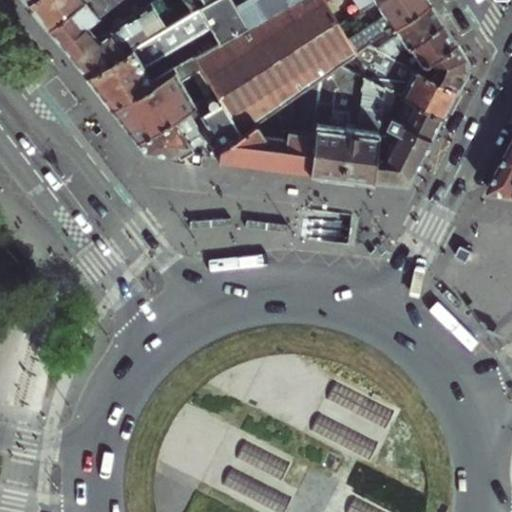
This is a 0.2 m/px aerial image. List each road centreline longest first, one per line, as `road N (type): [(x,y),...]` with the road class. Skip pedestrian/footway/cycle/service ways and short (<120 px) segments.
road 1 (secondary): [(239,296),(167,264),(0,65)]
road 2 (secondary): [(0,126),(120,287),(133,332),(129,374)]
road 3 (tertiary): [(511,66),(384,313)]
road 4 (primary): [(384,313),(306,290),(239,296)]
road 5 (primary): [(239,296),(177,325),(129,374)]
road 6 (primary): [(486,473),(472,411),(438,357)]
